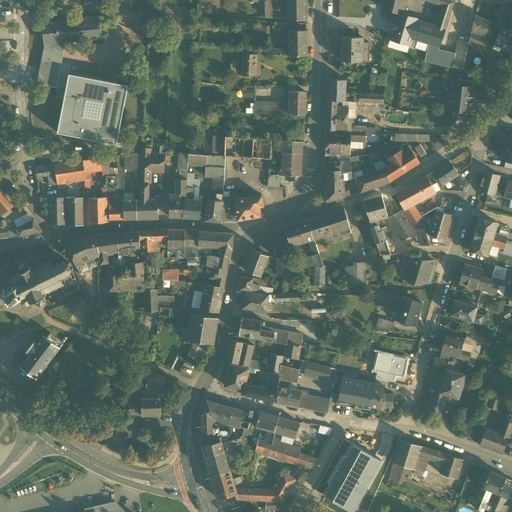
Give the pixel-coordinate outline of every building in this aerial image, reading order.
[(273,18),(273,2),(272,0),(264,0),(265,2),(265,18),(273,18)] [(287,19),(307,20),(307,0),(286,0),(287,3),(287,19)] [(404,12),(406,0),(383,0),(381,9),(397,14),(403,15),(404,13),(404,12)] [(442,5),(436,26),(445,29),(454,2),(449,0),(427,0),(439,4),(442,5)] [(442,5),(439,4),(433,25),(436,26),(442,5)] [(403,15),(397,14),(390,39),(410,45),(410,44),(416,46),(418,41),(411,38),(414,29),(412,29),(415,20),(416,19),(403,15)] [(472,28),(490,37),(494,24),(475,15),(472,28)] [(44,43),(46,43),(58,42),(66,41),(102,38),(100,17),(85,18),(86,19),(42,23),(44,43)] [(439,47),(445,29),(436,26),(433,25),(415,20),(412,29),(414,29),(411,38),(418,41),(428,44),(439,47)] [(289,29),(297,30),(297,23),(273,22),(270,21),(270,29),(289,30),(289,29)] [(260,33),(269,34),(269,26),(261,26),(260,33)] [(468,45),(485,53),(490,37),(472,28),(468,44),(468,45)] [(494,43),(511,52),(511,32),(502,28),(494,43)] [(289,55),(307,56),(307,30),(297,30),(289,29),(289,30),(289,49),(289,55)] [(360,61),(361,61),(361,43),(362,43),(362,37),(342,37),(342,38),(339,38),(339,42),(342,43),(341,61),(360,61)] [(410,45),(390,39),(388,44),(408,50),(410,45)] [(58,42),(52,72),(41,69),(38,84),(56,87),(66,41),(58,42)] [(418,41),(416,46),(415,49),(426,53),(428,46),(428,44),(418,41)] [(449,52),(446,66),(463,70),(468,45),(468,44),(458,41),(455,53),(449,52)] [(52,72),(58,42),(46,43),(41,69),(52,72)] [(361,61),(369,62),(369,43),(362,43),(361,43),(361,61)] [(438,64),(446,66),(449,52),(439,49),(428,46),(426,53),(424,61),(438,64)] [(242,75),(256,76),(257,61),(257,54),(243,53),(243,60),(242,75)] [(242,75),(243,60),(231,60),(231,72),(236,72),(236,75),(242,75)] [(69,74),(66,88),(70,89),(72,83),(76,80),(83,81),(84,77),(69,74)] [(366,83),(385,84),(386,75),(383,75),(380,74),(367,74),(366,83)] [(128,85),(84,77),(83,81),(76,80),(72,83),(70,89),(66,88),(58,132),(116,144),(128,85)] [(328,79),(328,100),(337,100),(345,101),(346,93),(346,87),(346,80),(328,79)] [(457,86),(468,87),(469,80),(458,79),(457,86)] [(450,85),(448,97),(473,100),(474,94),(472,94),(472,91),(473,91),(474,88),(468,87),(457,86),(450,85)] [(253,88),(242,88),(243,98),(253,98),(253,88)] [(291,91),(290,103),(284,103),(283,114),(290,114),(305,115),(306,92),(291,91)] [(352,101),(362,102),(363,94),(363,93),(358,93),(358,94),(352,93),(346,93),(345,101),(349,101),(352,101)] [(384,95),(363,94),(362,102),(365,102),(378,102),(379,103),(383,103),(384,95)] [(472,106),(473,100),(448,97),(447,109),(454,110),(465,111),(471,112),(471,108),(470,108),(470,106),(472,106)] [(336,106),(337,100),(328,100),(327,117),(326,130),(348,131),(348,119),(349,107),(336,106)] [(254,114),(283,114),(284,103),(267,102),(254,101),(254,108),(254,114)] [(352,106),(352,101),(349,101),(349,107),(348,119),(354,119),(356,119),(356,110),(352,110),(352,106)] [(377,110),(378,102),(365,102),(365,106),(352,106),(352,110),(356,110),(377,110)] [(325,154),(340,155),(341,132),(326,132),(325,154)] [(350,133),(341,132),(340,155),(350,154),(350,148),(351,141),(351,133),(350,133)] [(350,132),(350,133),(351,133),(351,141),(363,142),(363,133),(350,132)] [(213,136),(212,154),(224,155),(225,136),(213,136)] [(283,140),(282,153),(301,153),(301,154),(302,154),(302,141),(283,140)] [(420,144),(414,148),(420,157),(426,153),(420,144)] [(511,148),(504,147),(501,158),(506,159),(505,161),(511,163),(511,148)] [(141,153),(141,170),(150,170),(150,154),(151,148),(141,148),(141,153)] [(400,150),(394,154),(405,171),(419,162),(412,151),(404,156),(400,150)] [(124,169),(137,170),(138,154),(138,153),(125,155),(124,169)] [(179,169),(187,169),(188,165),(189,154),(180,153),(179,169)] [(301,153),(282,153),(282,169),(280,169),(279,175),(281,175),(293,175),(300,175),(301,154),(301,153)] [(164,173),(165,155),(160,155),(150,154),(150,170),(150,171),(164,173)] [(188,165),(206,166),(206,155),(197,154),(189,154),(188,165)] [(207,154),(206,155),(206,166),(205,171),(205,177),(214,177),(224,178),(224,156),(224,155),(212,154),(207,154)] [(389,181),(405,171),(394,154),(388,158),(391,164),(385,168),(384,168),(389,181)] [(118,168),(117,176),(116,197),(124,197),(124,193),(124,169),(125,155),(117,156),(117,165),(118,165),(118,168)] [(84,160),(84,172),(88,172),(102,170),(102,169),(102,157),(84,160)] [(66,183),(84,180),(84,172),(84,160),(63,163),(66,183)] [(325,161),(325,171),(341,170),(340,160),(325,161)] [(340,160),(341,170),(341,174),(343,173),(348,172),(351,172),(350,160),(340,160)] [(374,163),(374,166),(376,171),(384,168),(385,168),(383,160),(374,163)] [(434,172),(444,185),(452,179),(458,175),(449,161),(434,172)] [(63,163),(54,164),(56,175),(57,184),(66,183),(63,163)] [(47,176),(56,175),(54,164),(35,167),(37,182),(42,181),(41,177),(47,176)] [(383,185),(389,181),(384,168),(376,171),(374,166),(362,170),(364,175),(355,178),(355,179),(360,192),(383,185)] [(117,176),(118,168),(108,168),(108,169),(102,169),(102,170),(102,176),(106,176),(117,176)] [(187,169),(179,169),(178,179),(187,179),(187,178),(187,173),(187,169)] [(364,175),(362,170),(362,169),(353,172),(355,178),(364,175)] [(150,171),(150,170),(141,170),(140,183),(149,183),(150,171)] [(341,179),(341,174),(341,170),(325,171),(325,179),(341,179)] [(352,171),(351,172),(348,172),(343,173),(344,179),(344,181),(353,179),(352,171)] [(479,191),(487,193),(495,195),(497,186),(498,182),(500,176),(484,172),(479,191)] [(427,176),(436,193),(441,190),(432,173),(427,176)] [(280,188),(281,175),(279,175),(269,174),(268,186),(280,188)] [(49,186),(57,184),(56,175),(47,176),(49,186)] [(452,179),(458,188),(464,183),(458,175),(452,179)] [(110,198),(116,197),(117,176),(106,176),(105,189),(109,189),(109,197),(110,197),(110,198)] [(404,209),(405,210),(414,205),(436,193),(427,176),(421,179),(410,185),(408,187),(396,193),(404,209)] [(224,178),(214,177),(213,193),(219,194),(222,194),(224,178)] [(186,187),(194,188),(194,186),(199,187),(199,179),(194,179),(187,178),(187,179),(186,187)] [(180,193),(180,201),(186,201),(186,199),(186,187),(187,179),(178,179),(175,179),(175,193),(180,193)] [(326,200),(327,201),(345,196),(351,195),(350,189),(344,189),(344,186),(344,182),(344,181),(344,179),(341,179),(325,179),(326,200)] [(149,200),(149,183),(140,183),(140,200),(139,219),(158,218),(158,199),(149,200)] [(497,195),(504,197),(506,187),(497,186),(495,195),(497,195)] [(0,215),(1,216),(10,209),(13,206),(0,189),(0,215)] [(497,195),(495,195),(487,193),(485,201),(495,203),(497,195)] [(261,196),(236,200),(235,200),(238,220),(261,216),(259,207),(263,206),(261,196)] [(363,201),(371,222),(377,220),(388,217),(383,199),(382,196),(363,201)] [(82,197),(65,198),(65,224),(65,225),(66,225),(83,225),(82,197)] [(110,222),(110,220),(110,198),(110,197),(109,197),(102,198),(88,198),(89,224),(110,222)] [(116,197),(110,198),(110,220),(124,219),(123,200),(124,200),(124,197),(116,197)] [(220,220),(238,220),(235,200),(236,200),(235,197),(229,198),(222,198),(222,201),(220,220)] [(49,206),(49,198),(40,198),(40,206),(49,206)] [(50,224),(65,224),(65,198),(49,198),(49,206),(50,224)] [(198,200),(192,199),(186,199),(186,201),(183,217),(199,218),(202,201),(198,200)] [(137,219),(139,219),(140,200),(136,200),(133,200),(124,200),(123,200),(124,219),(137,219)] [(220,220),(222,201),(219,201),(208,200),(205,221),(220,222),(220,220)] [(183,217),(186,201),(180,201),(169,201),(169,217),(182,217),(183,217)] [(402,211),(411,224),(422,217),(414,205),(405,210),(404,209),(402,211)] [(344,208),(323,215),(329,234),(340,231),(350,228),(344,208)] [(12,212),(10,209),(1,216),(4,219),(12,212)] [(389,218),(403,240),(415,232),(410,225),(402,211),(401,211),(389,218)] [(429,234),(445,239),(452,215),(436,211),(429,234)] [(17,228),(34,219),(27,213),(13,221),(17,228)] [(324,241),(323,236),(329,234),(323,215),(317,217),(308,220),(314,239),(315,244),(324,241)] [(425,246),(430,246),(422,217),(411,224),(410,225),(415,232),(420,246),(425,246)] [(479,218),(474,234),(492,239),(494,233),(497,223),(479,218)] [(17,228),(18,236),(42,232),(41,231),(34,219),(26,223),(17,228)] [(291,247),(308,241),(314,239),(308,220),(284,227),(291,247)] [(380,229),(377,220),(371,222),(370,222),(376,240),(377,243),(386,240),(390,238),(387,227),(380,229)] [(507,237),(509,232),(510,229),(501,226),(499,234),(507,237)] [(7,238),(18,236),(17,228),(8,232),(8,233),(7,233),(7,238)] [(161,245),(167,246),(168,230),(152,230),(138,231),(139,249),(139,250),(159,252),(159,244),(161,244),(161,245)] [(167,247),(177,247),(184,247),(184,245),(184,230),(168,230),(167,246),(167,247)] [(192,246),(198,246),(200,231),(184,230),(184,245),(192,246)] [(212,247),(220,248),(219,233),(200,231),(198,246),(212,247)] [(123,251),(133,250),(132,232),(116,233),(119,251),(118,251),(118,252),(123,251)] [(96,236),(99,254),(105,253),(113,252),(117,252),(118,251),(119,251),(116,233),(96,236)] [(219,233),(220,248),(232,249),(233,234),(219,233)] [(492,239),(506,243),(508,237),(507,237),(499,234),(494,233),(492,239)] [(488,254),(491,245),(492,239),(474,234),(469,250),(488,255),(488,254)] [(67,246),(76,266),(78,265),(93,258),(96,257),(97,257),(99,255),(99,254),(96,236),(93,237),(83,239),(67,246)] [(315,244),(314,239),(308,241),(312,255),(318,254),(315,244)] [(504,249),(506,243),(492,239),(491,245),(499,247),(504,249)] [(377,243),(381,255),(391,255),(386,240),(377,243)] [(511,255),(511,244),(506,243),(504,249),(503,253),(511,255)] [(496,257),(499,247),(491,245),(488,254),(496,257)] [(220,253),(219,257),(229,259),(232,249),(220,248),(220,253)] [(133,250),(123,251),(124,265),(122,266),(122,268),(119,268),(119,271),(119,277),(129,276),(129,263),(134,263),(133,250)] [(245,270),(261,276),(269,256),(253,250),(245,270)] [(285,264),(286,265),(290,253),(280,250),(276,260),(277,260),(285,264)] [(108,263),(107,255),(107,254),(105,253),(99,254),(99,255),(100,264),(108,263)] [(155,263),(155,274),(162,274),(162,259),(167,259),(167,254),(155,254),(155,260),(155,263)] [(322,266),(318,254),(312,255),(305,257),(307,266),(315,266),(322,266)] [(403,261),(408,263),(409,261),(417,260),(417,254),(403,255),(403,261)] [(202,264),(207,265),(227,269),(229,259),(219,257),(214,256),(200,256),(200,262),(197,262),(197,264),(193,264),(193,270),(202,271),(202,264)] [(93,258),(78,265),(82,273),(97,266),(93,258)] [(8,286),(7,289),(7,290),(6,290),(5,288),(3,289),(4,292),(1,293),(2,294),(2,295),(4,294),(7,301),(6,302),(7,304),(9,302),(11,305),(13,304),(11,302),(15,304),(18,302),(19,298),(20,301),(20,300),(22,303),(21,304),(22,305),(26,306),(26,307),(27,307),(27,305),(32,303),(33,305),(34,304),(33,302),(43,297),(44,299),(45,298),(44,297),(46,296),(46,294),(44,295),(43,294),(48,291),(49,293),(50,293),(49,291),(55,288),(56,290),(57,289),(56,288),(60,285),(61,287),(65,296),(80,288),(75,277),(72,279),(71,275),(69,274),(71,269),(72,269),(72,268),(71,268),(69,264),(70,263),(69,262),(68,263),(64,262),(64,260),(63,260),(63,262),(58,264),(57,262),(56,262),(57,264),(54,266),(51,261),(52,260),(51,259),(50,261),(45,264),(44,262),(43,263),(43,264),(38,267),(37,265),(36,266),(36,268),(31,270),(31,269),(33,268),(32,267),(30,268),(29,266),(28,267),(29,268),(19,273),(18,272),(16,272),(17,274),(13,276),(11,275),(11,276),(10,280),(9,280),(9,281),(11,281),(12,284),(12,285),(13,287),(12,288),(11,286),(8,286)] [(276,274),(284,275),(285,264),(277,260),(276,274)] [(412,278),(412,284),(429,283),(434,268),(434,260),(417,260),(409,261),(408,263),(404,276),(412,278)] [(142,262),(134,263),(129,263),(129,276),(119,277),(120,291),(144,289),(144,279),(142,262)] [(347,266),(348,286),(366,286),(366,268),(366,262),(354,263),(354,266),(347,266)] [(476,288),(479,280),(480,276),(482,269),(465,264),(459,283),(476,288)] [(18,272),(19,273),(29,268),(28,267),(27,265),(25,266),(23,265),(20,266),(18,270),(17,270),(18,272)] [(225,282),(225,280),(227,269),(207,265),(204,276),(203,284),(205,284),(224,287),(225,282)] [(492,276),(504,280),(507,269),(499,266),(495,265),(492,276)] [(322,266),(315,266),(314,286),(325,287),(325,283),(325,275),(325,267),(322,266)] [(163,280),(177,281),(177,269),(162,269),(163,280)] [(108,278),(109,291),(120,291),(119,277),(119,271),(118,271),(108,271),(108,278)] [(241,289),(259,292),(260,287),(260,285),(253,283),(253,279),(242,277),(241,289)] [(144,289),(145,290),(152,289),(151,279),(144,279),(144,289)] [(260,279),(253,279),(253,283),(260,285),(260,287),(266,288),(266,283),(260,281),(260,279)] [(490,283),(479,280),(476,288),(488,292),(488,291),(490,283)] [(204,291),(205,284),(203,284),(196,283),(189,282),(172,281),(171,285),(192,288),(193,290),(194,290),(204,291)] [(488,291),(495,293),(497,285),(490,283),(488,291)] [(204,291),(202,296),(221,299),(224,287),(205,284),(204,291)] [(497,285),(495,293),(503,295),(506,287),(497,285)] [(267,312),(268,302),(269,295),(245,292),(243,309),(267,312)] [(145,296),(146,312),(158,311),(157,301),(157,296),(157,295),(145,296)] [(191,308),(200,309),(202,296),(193,295),(191,308)] [(219,312),(221,299),(202,296),(200,309),(219,312)] [(34,304),(35,306),(38,306),(38,305),(41,306),(42,303),(43,303),(45,301),(44,299),(43,297),(33,302),(34,304)] [(398,321),(415,326),(418,317),(417,316),(419,310),(420,310),(422,303),(402,297),(397,313),(400,314),(398,321)] [(466,319),(473,321),(474,314),(477,307),(472,305),(473,302),(461,299),(460,301),(455,300),(450,314),(465,319),(466,319)] [(343,314),(339,306),(331,310),(335,318),(343,314)] [(167,316),(168,308),(161,307),(159,314),(167,316)] [(169,316),(181,318),(182,310),(170,309),(169,316)] [(511,315),(507,309),(502,313),(506,319),(511,315)] [(483,316),(474,314),(473,321),(481,323),(483,316)] [(206,343),(214,344),(215,337),(218,318),(191,315),(189,329),(188,339),(187,342),(194,342),(206,343)] [(239,335),(259,339),(260,329),(261,321),(242,317),(239,335)] [(375,328),(381,329),(383,319),(378,317),(375,328)] [(443,326),(456,329),(458,321),(446,318),(443,326)] [(381,329),(392,330),(394,322),(383,319),(381,329)] [(261,321),(260,329),(274,332),(288,335),(289,332),(264,327),(265,322),(261,321)] [(179,338),(188,339),(189,329),(181,327),(179,338)] [(259,339),(273,342),(274,332),(260,329),(259,339)] [(288,335),(274,332),(273,342),(287,344),(288,335)] [(303,334),(289,332),(288,335),(287,344),(293,345),(301,346),(303,334)] [(453,355),(459,357),(461,350),(463,342),(464,340),(462,339),(453,336),(446,334),(445,338),(444,337),(440,348),(442,348),(441,352),(453,355)] [(36,379),(64,343),(56,337),(53,342),(44,335),(36,344),(33,342),(26,352),(29,354),(19,366),(36,379)] [(226,361),(249,366),(251,360),(254,345),(243,342),(231,339),(226,361)] [(206,343),(194,342),(187,355),(198,360),(206,343)] [(473,345),(463,342),(461,350),(471,353),(473,345)] [(284,356),(298,359),(301,346),(293,345),(287,344),(284,356)] [(348,351),(341,349),(339,361),(345,363),(348,351)] [(459,357),(469,360),(471,353),(461,350),(459,357)] [(378,352),(374,370),(377,371),(395,375),(403,377),(407,359),(378,352)] [(441,352),(439,358),(451,362),(453,355),(441,352)] [(270,372),(279,374),(280,374),(281,366),(283,356),(271,353),(268,372),(270,372)] [(452,362),(451,362),(439,358),(434,357),(431,365),(446,369),(447,369),(450,370),(452,362)] [(249,366),(249,367),(254,368),(260,370),(265,371),(267,364),(251,360),(249,366)] [(300,360),(299,371),(299,373),(334,382),(337,369),(300,360)] [(450,370),(458,372),(460,364),(452,362),(450,370)] [(226,387),(242,391),(243,391),(245,383),(248,372),(249,368),(230,363),(225,385),(226,387)] [(496,366),(489,364),(487,370),(493,372),(496,366)] [(299,371),(281,366),(280,374),(279,374),(278,386),(297,389),(299,373),(299,371)] [(440,416),(443,405),(444,403),(447,395),(458,398),(465,375),(458,372),(450,370),(447,369),(446,369),(440,392),(434,390),(427,412),(440,416)] [(157,384),(163,387),(166,377),(150,370),(149,370),(144,378),(147,380),(157,384)] [(258,378),(269,381),(270,372),(268,372),(265,371),(260,370),(258,378)] [(395,375),(377,371),(376,378),(388,380),(393,382),(395,375)] [(251,396),(277,402),(278,386),(279,374),(270,372),(269,381),(269,389),(245,383),(243,391),(242,391),(241,394),(251,396)] [(355,407),(370,409),(370,406),(375,384),(342,377),(338,394),(337,401),(355,404),(355,407)] [(384,386),(387,387),(388,380),(376,378),(375,384),(385,385),(384,386)] [(152,396),(155,396),(155,392),(157,384),(147,380),(144,398),(152,398),(152,396)] [(163,387),(157,384),(155,392),(155,396),(155,398),(160,398),(163,387)] [(370,406),(384,408),(384,405),(392,407),(394,395),(383,393),(384,386),(385,385),(375,384),(370,406)] [(297,389),(278,386),(277,402),(298,406),(300,397),(301,390),(297,389)] [(309,392),(301,390),(300,397),(328,404),(329,403),(330,399),(309,394),(309,392)] [(488,408),(496,410),(501,395),(494,392),(488,408)] [(337,401),(338,394),(331,393),(330,399),(329,403),(336,404),(337,401)] [(447,395),(444,403),(456,406),(458,398),(447,395)] [(161,415),(160,398),(155,398),(155,396),(152,396),(152,398),(144,398),(142,398),(142,400),(142,414),(142,416),(161,415)] [(298,406),(327,412),(328,404),(300,397),(298,406)] [(129,401),(129,415),(142,414),(142,400),(129,401)] [(201,415),(201,417),(211,420),(214,421),(215,420),(219,404),(206,400),(201,415)] [(215,420),(229,424),(234,408),(219,404),(215,420)] [(439,418),(456,424),(460,410),(443,405),(440,416),(439,418)] [(243,411),(234,408),(229,424),(244,428),(247,421),(241,420),(243,411)] [(268,431),(274,432),(279,417),(260,412),(256,427),(261,429),(268,431)] [(203,446),(213,443),(212,427),(211,420),(201,417),(203,446)] [(299,423),(279,417),(274,432),(281,434),(294,438),(295,438),(295,437),(299,423)] [(500,433),(509,437),(510,433),(511,434),(511,423),(505,420),(500,433)] [(251,432),(252,426),(253,423),(247,421),(244,428),(242,437),(250,435),(251,432)] [(464,436),(471,439),(477,424),(469,422),(464,436)] [(218,427),(212,427),(213,443),(221,441),(220,438),(218,439),(218,437),(218,430),(218,427)] [(479,445),(502,454),(509,437),(500,433),(486,428),(479,445)] [(268,431),(265,443),(271,445),(273,437),(274,432),(268,431)] [(280,439),(279,442),(292,445),(294,438),(281,434),(280,439)] [(268,455),(296,463),(299,453),(303,440),(295,437),(295,438),(294,438),(292,445),(279,442),(280,439),(273,437),(271,445),(268,455)] [(230,444),(231,447),(242,445),(241,438),(221,443),(222,447),(226,446),(230,444)] [(394,463),(414,469),(418,454),(426,457),(429,448),(421,446),(401,440),(394,463)] [(203,447),(209,468),(227,463),(222,447),(221,443),(221,441),(213,443),(203,446),(203,447)] [(268,455),(271,445),(265,443),(258,441),(256,451),(268,455)] [(230,444),(226,446),(229,455),(244,451),(242,445),(231,447),(230,444)] [(381,460),(356,446),(349,457),(347,456),(331,484),(333,486),(327,497),(353,511),(360,499),(374,473),(381,460)] [(446,454),(429,448),(426,457),(429,458),(436,460),(444,463),(446,454)] [(311,468),(317,458),(299,453),(296,463),(302,465),(311,468)] [(418,454),(414,469),(413,472),(422,476),(424,470),(429,458),(426,457),(418,454)] [(440,473),(456,478),(462,459),(446,454),(444,463),(442,468),(440,473)] [(444,463),(436,460),(434,466),(442,468),(444,463)] [(209,468),(211,475),(229,470),(227,463),(209,468)] [(414,469),(394,463),(392,471),(401,474),(401,473),(402,472),(409,474),(408,478),(411,479),(413,472),(414,469)] [(224,497),(235,493),(236,493),(235,488),(234,484),(240,482),(241,480),(241,478),(239,477),(232,478),(229,470),(211,475),(218,499),(224,497)] [(401,474),(392,471),(389,479),(399,483),(401,484),(404,474),(401,473),(401,474)] [(490,471),(483,487),(490,490),(502,495),(507,498),(511,488),(503,484),(505,478),(490,471)] [(276,487),(287,493),(294,479),(284,473),(276,487)] [(399,483),(389,479),(386,485),(390,487),(390,488),(396,490),(399,483)] [(274,490),(235,488),(236,493),(235,493),(237,500),(266,501),(282,502),(287,493),(276,487),(274,490)] [(483,487),(480,494),(487,497),(490,490),(483,487)] [(494,511),(502,495),(490,490),(487,497),(482,510),(485,511),(494,511)] [(482,510),(487,497),(480,494),(474,507),(482,510)] [(494,511),(505,511),(511,499),(507,498),(502,495),(494,511)] [(265,509),(288,510),(292,503),(282,502),(266,501),(265,509)] [(90,511),(95,511),(121,511),(124,511),(115,502),(85,508),(85,511),(90,511)]
